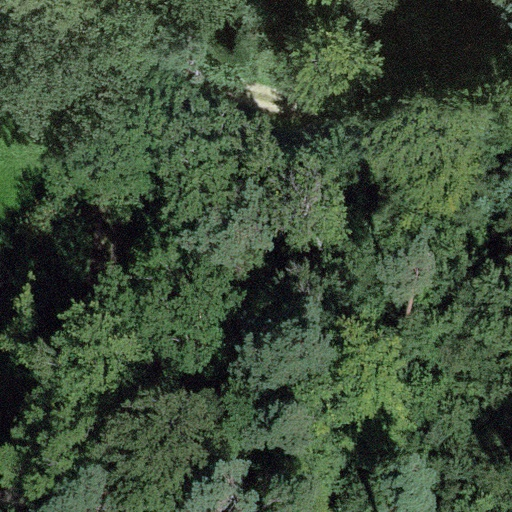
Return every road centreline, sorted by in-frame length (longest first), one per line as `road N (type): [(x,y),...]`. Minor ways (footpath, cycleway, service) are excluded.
road 1 (track): [(3,511),(41,458),(141,359),(308,111),(359,0)]
road 2 (track): [(41,458),(55,389),(107,280),(110,143),(77,20),(49,0)]
road 3 (track): [(77,20),(308,111)]
